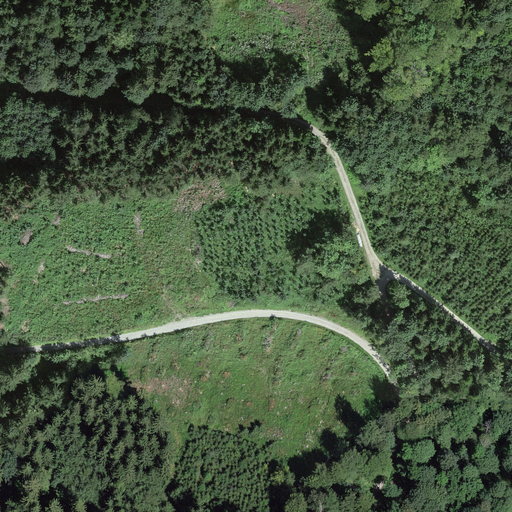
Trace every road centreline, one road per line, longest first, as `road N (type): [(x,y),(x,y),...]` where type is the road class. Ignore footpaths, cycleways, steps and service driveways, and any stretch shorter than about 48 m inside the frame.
road 1 (track): [(378,511),(414,393),(413,372),(318,132),(304,121),(247,110),(0,89)]
road 2 (track): [(0,351),(32,352),(274,301),(341,323),(392,372),(407,417)]
road 3 (track): [(376,272),(415,289),(511,369)]
